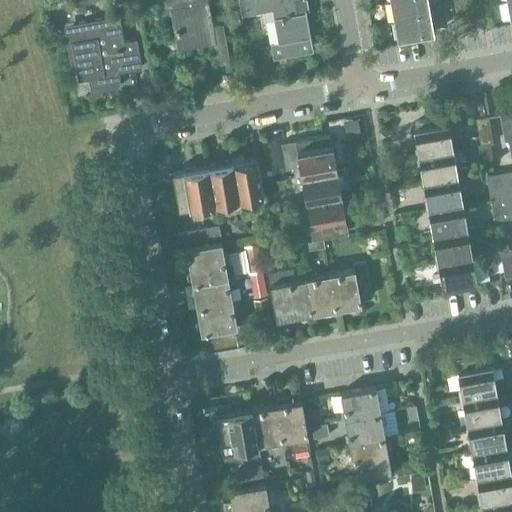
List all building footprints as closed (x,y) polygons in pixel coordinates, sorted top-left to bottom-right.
[(211,38),(217,70),(218,70),(217,69),(230,66),(223,23),(212,24),(207,0),(159,0),(162,14),(175,12),(177,27),(175,28),(176,33),(178,33),(180,44),(211,38)] [(238,0),(241,14),(242,14),(242,13),(273,8),(279,41),(270,42),(273,58),(313,51),(311,40),(309,40),(308,36),(310,36),(305,8),(304,9),(305,11),(296,13),(293,0),(238,0)] [(391,0),(394,18),(429,12),(428,8),(426,0),(391,0)] [(429,12),(394,18),(398,37),(432,31),(430,17),(441,15),(440,6),(428,8),(429,12)] [(118,71),(139,67),(141,67),(136,39),(123,41),(119,15),(79,22),(82,38),(71,40),(78,79),(89,77),(91,91),(120,86),(118,71)] [(508,139),(511,138),(511,110),(500,113),(505,140),(508,139)] [(476,117),(481,144),(489,143),(493,142),(488,115),(476,117)] [(414,128),(419,155),(453,149),(448,122),(432,125),(431,119),(415,122),(416,128),(414,128)] [(297,175),(301,174),(336,168),(332,143),(330,143),(329,133),(281,142),(286,168),(295,166),(297,175)] [(489,143),(481,144),(483,159),(492,158),(489,143)] [(419,155),(423,181),(457,175),(453,149),(419,155)] [(257,157),(231,161),(237,197),(264,192),(257,157)] [(231,161),(207,166),(213,201),(237,197),(231,161)] [(213,201),(207,166),(172,172),(179,207),(213,201)] [(301,174),(306,200),(341,193),(336,168),(301,174)] [(486,174),(490,197),(508,194),(504,171),(486,174)] [(423,181),(428,208),(462,202),(457,175),(423,181)] [(341,193),(306,200),(312,234),(347,228),(341,193)] [(511,213),(508,194),(490,197),(494,220),(511,216),(511,213)] [(428,208),(433,235),(467,229),(462,202),(428,208)] [(218,224),(208,226),(210,237),(220,235),(218,224)] [(208,226),(197,228),(199,239),(210,237),(208,226)] [(199,239),(197,228),(178,232),(180,242),(199,239)] [(433,235),(438,261),(472,255),(467,229),(433,235)] [(497,235),(500,250),(508,248),(506,233),(497,235)] [(308,241),(309,249),(325,246),(323,238),(308,241)] [(186,247),(192,282),(227,276),(225,263),(228,262),(226,251),(223,252),(221,240),(186,247)] [(246,248),(250,272),(262,270),(258,246),(246,248)] [(508,248),(500,250),(505,277),(511,275),(511,248),(508,248)] [(472,255),(438,261),(442,288),(476,282),(472,255)] [(353,268),(329,272),(335,307),(361,303),(359,294),(371,292),(365,260),(352,263),(353,268)] [(312,311),(305,276),(295,278),(292,266),(268,271),(270,283),(269,283),(276,318),(312,311)] [(262,270),(250,272),(254,296),(266,293),(262,270)] [(329,272),(305,276),(312,311),(335,307),(329,272)] [(192,282),(197,307),(232,300),(227,276),(192,282)] [(253,298),(256,316),(269,313),(267,296),(253,298)] [(232,300),(197,307),(201,331),(237,325),(232,300)] [(455,359),(462,397),(496,391),(491,364),(483,366),(481,354),(455,359)] [(340,392),(345,417),(380,410),(376,385),(340,392)] [(462,397),(467,424),(501,417),(496,391),(462,397)] [(275,399),(276,403),(282,439),(291,437),(294,449),(309,446),(301,399),(288,401),(287,397),(275,399)] [(276,403),(251,408),(257,443),(282,439),(276,403)] [(257,443),(251,408),(216,414),(222,450),(257,443)] [(345,417),(349,441),(384,435),(380,410),(345,417)] [(467,424),(472,450),(506,444),(501,417),(467,424)] [(384,435),(349,441),(355,477),(391,470),(384,435)] [(472,450),(477,477),(510,471),(506,444),(472,450)] [(235,470),(237,482),(263,477),(261,465),(235,470)] [(477,477),(481,504),(511,497),(511,479),(510,471),(477,477)] [(356,482),(357,490),(369,487),(368,480),(356,482)] [(229,489),(233,511),(270,511),(265,482),(229,489)] [(327,488),(329,500),(344,497),(342,485),(327,488)] [(511,511),(511,497),(481,504),(482,511),(511,511)] [(277,503),(278,511),(283,511),(304,509),(302,499),(277,503)]
